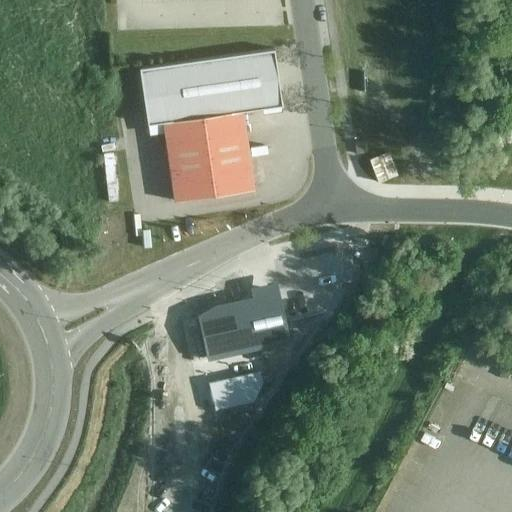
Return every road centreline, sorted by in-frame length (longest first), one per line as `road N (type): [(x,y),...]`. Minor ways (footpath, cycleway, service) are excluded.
road 1 (unknown): [(323,132),(276,139),(280,176),(267,195),(169,211),(150,206),(139,140)]
road 2 (residential): [(306,0),(331,203)]
road 3 (residential): [(331,203),(150,285)]
road 4 (residential): [(511,201),(438,190),(331,203)]
road 5 (secondary): [(0,494),(43,435),(50,352)]
road 6 (residential): [(50,352),(150,285)]
